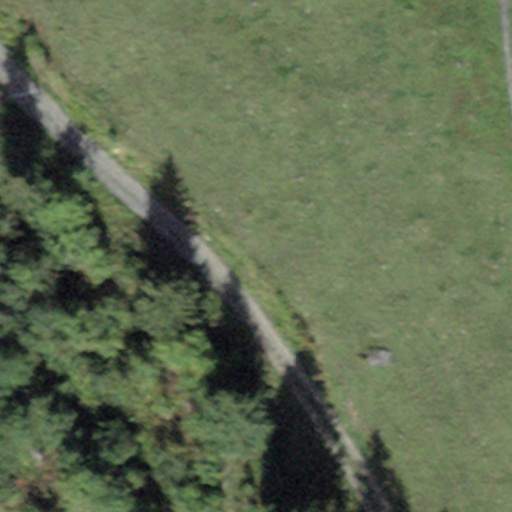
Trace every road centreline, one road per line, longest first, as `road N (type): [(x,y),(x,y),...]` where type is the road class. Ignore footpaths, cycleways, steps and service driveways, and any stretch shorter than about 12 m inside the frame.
road 1 (track): [(0,63),(357,459),(384,511)]
road 2 (track): [(511,153),(498,94),(492,0)]
